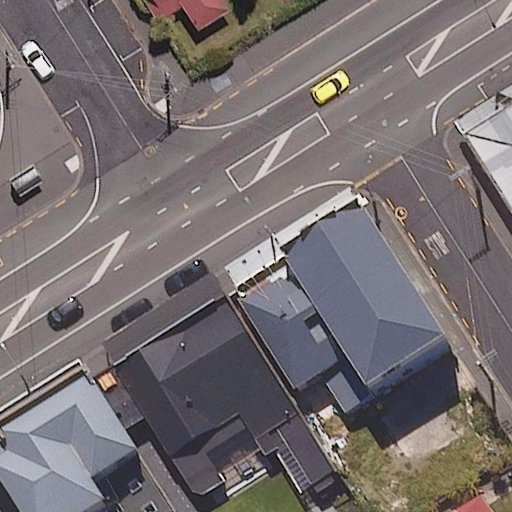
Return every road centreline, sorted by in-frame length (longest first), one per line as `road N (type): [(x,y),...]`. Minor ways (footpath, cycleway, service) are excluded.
road 1 (residential): [(361,95),(511,328)]
road 2 (residential): [(181,212),(46,0)]
road 3 (tertiary): [(361,95),(181,212)]
road 4 (tertiary): [(181,212),(0,325)]
road 5 (tertiary): [(511,1),(361,95)]
